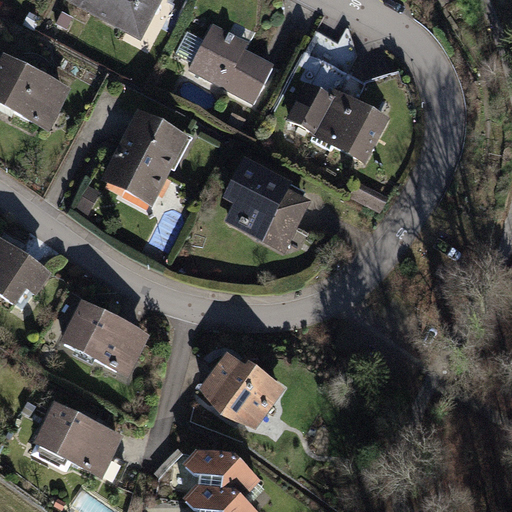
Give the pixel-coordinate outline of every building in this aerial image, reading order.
[(74,0),(150,40),(170,0),(74,0)] [(249,48),(213,30),(190,75),(256,108),(274,72),(244,57),(249,48)] [(0,110),(50,139),(76,93),(14,58),(1,81),(0,80),(0,110)] [(285,128),(366,171),(390,125),(309,82),(285,128)] [(232,115),(227,125),(241,132),(246,122),(232,115)] [(157,211),(191,146),(138,119),(104,184),(157,211)] [(293,192),(245,167),(225,204),(235,209),(226,226),(286,258),(312,209),(290,197),(293,192)] [(75,214),(95,219),(102,188),(82,183),(75,214)] [(33,302),(39,306),(53,283),(0,245),(0,303),(17,315),(19,312),(24,316),(33,302)] [(83,308),(61,352),(129,387),(151,343),(83,308)] [(244,367),(227,354),(200,395),(221,419),(256,431),(284,390),(248,362),(244,367)] [(124,444),(55,408),(35,450),(32,458),(68,475),(71,469),(103,483),(124,444)] [(376,459),(380,448),(374,445),(369,457),(376,459)] [(234,456),(197,451),(184,464),(193,474),(199,475),(198,486),(235,493),(241,499),(261,480),(234,456)] [(255,511),(241,499),(235,493),(198,486),(196,485),(183,498),(193,509),(199,511),(255,511)] [(58,502),(54,509),(60,511),(63,511),(66,506),(58,502)]
